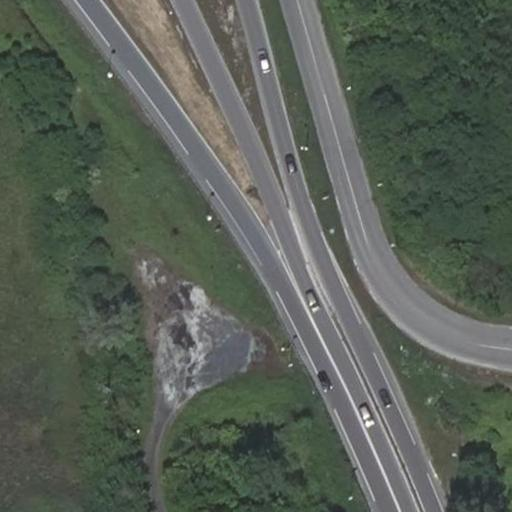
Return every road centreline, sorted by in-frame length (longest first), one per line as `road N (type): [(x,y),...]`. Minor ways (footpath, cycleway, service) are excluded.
road 1 (trunk): [(88,0),(249,222),(392,511)]
road 2 (primary): [(183,0),(372,421),(403,511)]
road 3 (primary): [(435,511),(302,203),(248,0)]
road 4 (tertiary): [(511,349),(443,333),(384,278),(299,0)]
road 5 (unclassified): [(158,511),(150,485),(172,391)]
